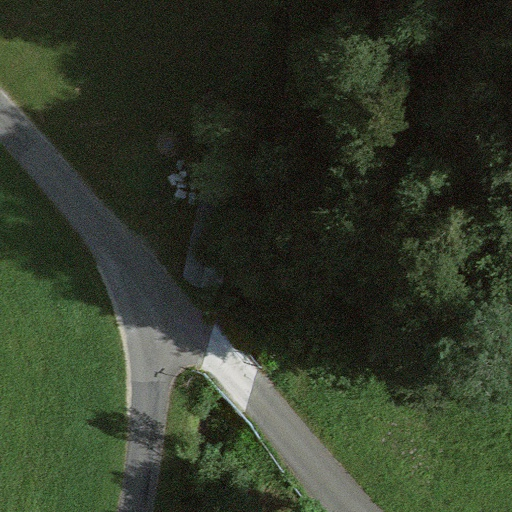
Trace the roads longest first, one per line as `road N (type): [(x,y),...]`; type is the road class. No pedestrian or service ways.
road 1 (track): [(292,440),(326,0)]
road 2 (unclassified): [(155,297),(251,391),(348,511)]
road 3 (unclassified): [(0,119),(155,297)]
road 4 (unclassified): [(155,297),(141,511)]
